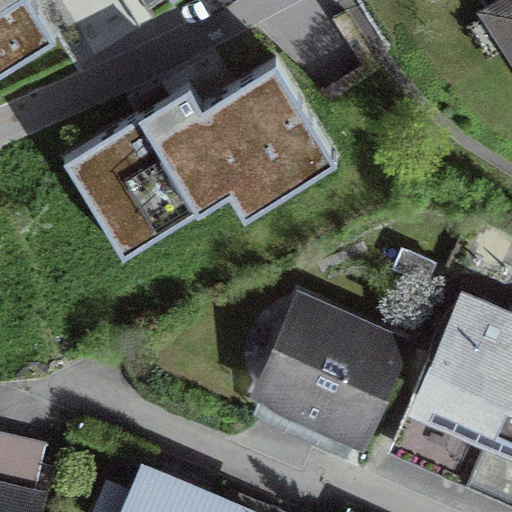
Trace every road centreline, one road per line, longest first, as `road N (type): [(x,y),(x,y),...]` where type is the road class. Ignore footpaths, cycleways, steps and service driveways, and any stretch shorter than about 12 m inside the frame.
road 1 (residential): [(406,511),(115,391),(77,364)]
road 2 (residential): [(263,0),(0,129)]
